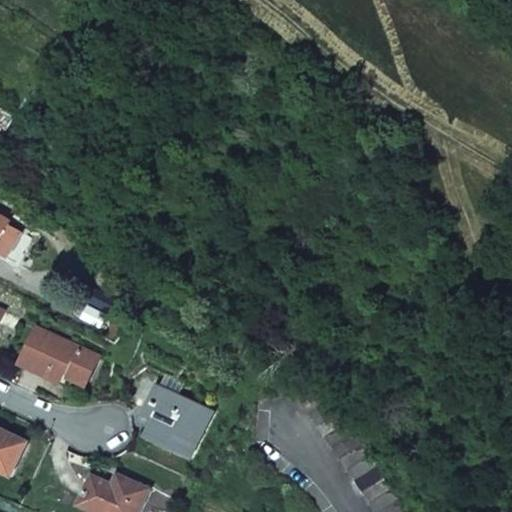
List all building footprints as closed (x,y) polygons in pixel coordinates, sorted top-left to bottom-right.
[(0,127),(7,132),(13,122),(0,115),(0,127)] [(0,255),(18,266),(32,242),(10,230),(11,227),(0,221),(0,255)] [(86,387),(99,359),(41,332),(24,368),(61,385),(64,377),(86,387)] [(300,402),(374,511),(411,511),(325,385),(300,402)] [(212,413),(158,389),(147,411),(165,419),(156,441),(192,457),(212,413)] [(29,445),(0,432),(0,472),(14,479),(29,445)] [(114,487),(94,478),(81,507),(92,511),(141,511),(151,491),(119,477),(114,487)]
